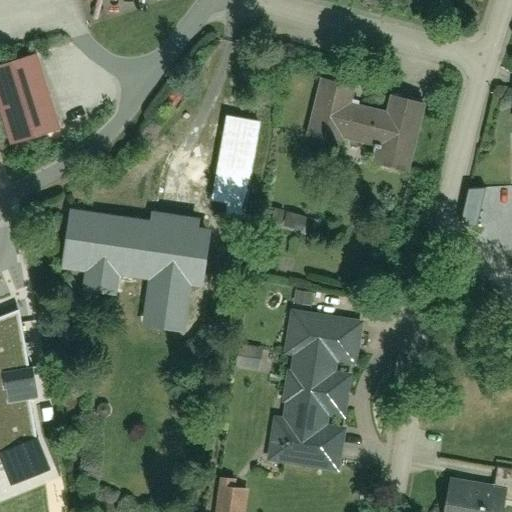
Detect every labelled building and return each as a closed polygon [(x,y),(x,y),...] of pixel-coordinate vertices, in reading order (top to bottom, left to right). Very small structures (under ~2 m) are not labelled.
[(36,58),(0,69),(0,119),(9,147),(59,131),(36,58)] [(389,100),(385,116),(353,108),(357,90),(318,81),(305,142),(343,150),(345,142),(377,150),(373,168),(407,176),(423,108),(389,100)] [(145,220),(93,214),(82,275),(145,284),(139,328),(181,335),(198,214),(146,207),(145,220)] [(36,395),(20,308),(0,316),(0,466),(4,465),(11,486),(49,469),(35,436),(30,398),(36,395)] [(361,322),(287,311),(281,348),(291,349),(280,423),(271,421),(265,465),(338,476),(361,322)] [(449,485),(443,511),(501,511),(504,501),(511,502),(511,473),(498,471),(494,493),(449,485)]
